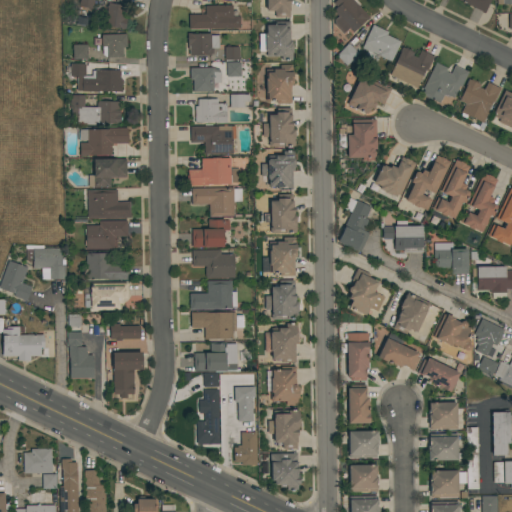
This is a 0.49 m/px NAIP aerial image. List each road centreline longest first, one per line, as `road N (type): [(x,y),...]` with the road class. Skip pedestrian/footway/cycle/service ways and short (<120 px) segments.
road 1 (residential): [(328,511),(322,0)]
road 2 (residential): [(164,0),(165,389),(135,452)]
road 3 (secondary): [(260,511),(0,386)]
road 4 (residential): [(511,63),(396,0)]
